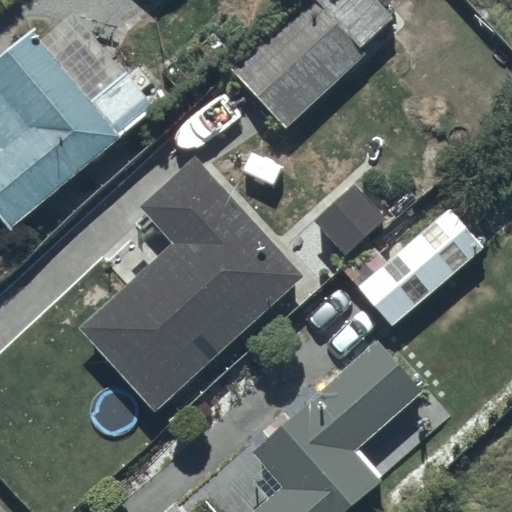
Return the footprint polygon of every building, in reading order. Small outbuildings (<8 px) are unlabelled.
[(286,121),(365,45),(359,39),(392,8),(384,0),(303,0),(234,67),(286,121)] [(33,23),(0,49),(0,208),(10,221),(156,101),(126,64),(91,93),(33,23)] [(83,316),(153,395),(298,268),(194,149),(139,198),(174,237),(83,316)] [(384,213),(352,179),(318,210),(351,245),(384,213)] [(486,237),(451,200),(358,278),(394,320),(486,237)] [(424,382),(376,331),(256,445),(269,458),(253,473),(272,493),(254,511),(255,511),(338,511),(383,470),(359,444),(424,382)]
